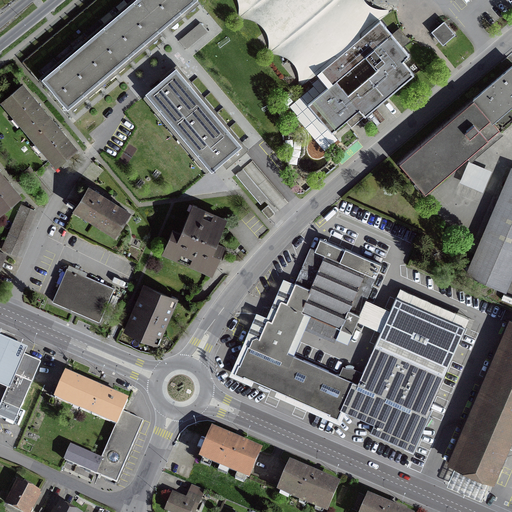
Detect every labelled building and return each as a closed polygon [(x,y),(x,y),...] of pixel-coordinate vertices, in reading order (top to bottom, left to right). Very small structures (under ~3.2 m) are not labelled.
[(136,0),(44,78),(68,106),(193,0),(136,0)] [(320,69),(321,69),(380,19),(363,0),(242,0),(312,83),(320,76),(316,72),(320,69)] [(409,55),(380,19),(321,69),(332,83),(308,103),(332,132),(359,109),(365,115),(414,74),(402,60),(409,55)] [(455,34),(444,22),(432,32),(443,44),(455,34)] [(511,66),(399,162),(425,193),(511,118),(511,66)] [(147,93),(212,169),(226,157),(229,161),(233,157),(230,153),(240,145),(176,69),(147,93)] [(4,100),(30,132),(48,117),(21,86),(4,100)] [(75,149),(48,117),(30,132),(57,164),(75,149)] [(470,166),(464,179),(484,188),(490,174),(470,166)] [(511,170),(468,273),(505,289),(511,272),(511,170)] [(0,173),(0,210),(1,212),(19,196),(0,173)] [(89,187),(75,208),(115,233),(128,212),(89,187)] [(28,225),(35,210),(21,204),(15,219),(28,225)] [(262,210),(268,218),(275,213),(268,205),(262,210)] [(206,270),(208,266),(213,269),(223,246),(215,243),(219,235),(216,233),(223,219),(196,207),(194,213),(191,212),(181,234),(173,231),(164,251),(206,270)] [(9,233),(23,238),(28,225),(15,219),(9,233)] [(15,255),(23,238),(9,233),(2,249),(15,255)] [(377,277),(376,276),(381,264),(345,248),(345,249),(320,238),(315,250),(310,248),(287,302),(282,300),(280,300),(276,311),(276,313),(299,323),(300,322),(304,313),(352,333),(377,277)] [(114,288),(67,267),(52,301),(100,322),(114,288)] [(127,329),(153,340),(156,334),(159,335),(172,306),(168,304),(171,298),(146,287),(127,329)] [(340,375),(319,366),(303,402),(329,413),(328,415),(338,419),(342,410),(374,424),(370,432),(413,450),(425,424),(427,425),(432,417),(429,415),(431,409),(429,408),(465,327),(396,296),(362,373),(353,369),(353,366),(347,365),(346,368),(343,367),(340,375)] [(245,376),(303,402),(319,366),(287,352),(296,332),(295,331),(268,319),(267,319),(259,337),(257,336),(253,338),(249,346),(248,345),(240,364),(238,364),(234,373),(244,377),(245,376)] [(511,320),(450,462),(492,480),(511,434),(511,320)] [(28,346),(0,334),(0,383),(8,387),(22,354),(24,355),(28,346)] [(8,387),(0,405),(0,416),(14,423),(41,362),(24,355),(22,354),(8,387)] [(66,374),(55,398),(116,424),(117,425),(123,412),(128,401),(66,374)] [(123,412),(117,425),(116,424),(101,459),(71,446),(65,460),(117,482),(143,421),(123,412)] [(213,430),(201,456),(249,477),(260,451),(213,430)] [(338,484),(291,464),(279,490),(327,510),(338,484)] [(31,511),(33,510),(29,508),(38,492),(19,483),(8,504),(23,511),(31,511)] [(173,495),(167,510),(172,511),(195,511),(201,498),(189,493),(186,500),(173,495)] [(402,511),(369,497),(362,511),(402,511)]
